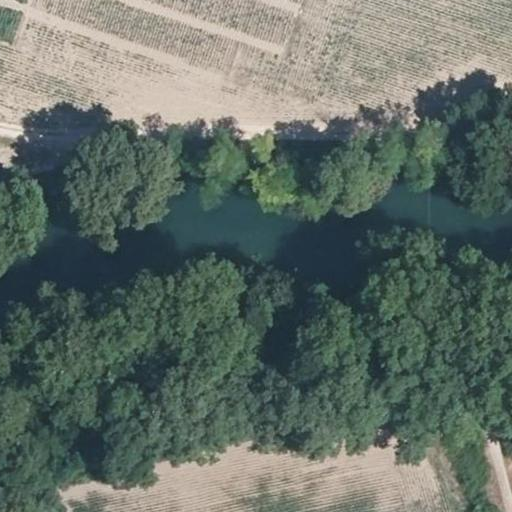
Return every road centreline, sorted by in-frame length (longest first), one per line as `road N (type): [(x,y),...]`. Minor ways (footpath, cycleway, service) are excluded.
road 1 (track): [(511,102),(461,129),(46,137)]
road 2 (track): [(509,511),(462,365)]
